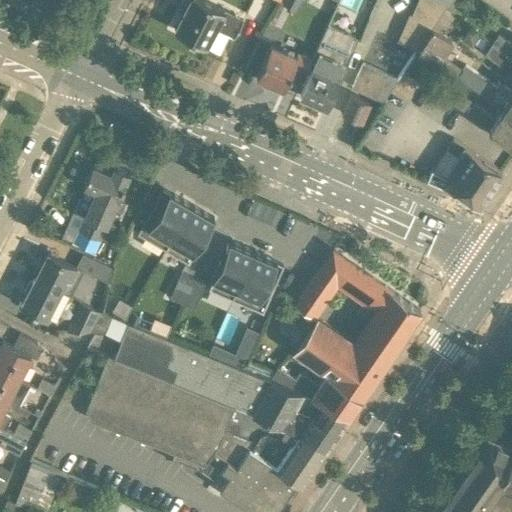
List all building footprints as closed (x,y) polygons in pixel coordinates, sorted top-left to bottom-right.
[(218,52),(227,34),(235,38),(244,21),(203,0),(189,0),(182,16),(179,16),(175,25),(176,26),(174,30),(218,52)] [(295,10),(300,0),(283,0),(282,4),(295,10)] [(444,10),(450,0),(417,0),(411,14),(409,13),(397,42),(417,50),(444,10)] [(450,0),(444,10),(452,15),(462,0),(450,0)] [(417,50),(417,51),(501,109),(511,116),(511,91),(498,82),(495,87),(465,66),(462,70),(443,55),(452,42),(438,32),(443,25),(447,28),(455,18),(452,15),(444,10),(417,50)] [(326,107),(335,86),(355,40),(329,28),(300,95),(326,107)] [(497,35),(492,43),(511,57),(511,46),(510,45),(511,44),(497,35)] [(511,57),(492,43),(484,55),(509,72),(504,79),(511,84),(511,57)] [(271,45),(256,76),(261,78),(260,81),(268,84),(270,82),(283,88),(293,67),(307,72),(312,60),(298,54),(297,56),(271,45)] [(398,81),(386,76),(362,65),(351,88),(376,99),(383,102),(398,81)] [(453,105),(465,113),(472,103),(461,95),(453,105)] [(361,121),(369,104),(351,96),(343,113),(341,112),(341,113),(363,123),(363,122),(361,121)] [(494,118),(472,103),(465,113),(511,145),(511,116),(501,109),(494,118)] [(104,135),(102,142),(111,146),(114,138),(104,135)] [(427,181),(444,188),(445,185),(451,191),(460,195),(462,192),(479,203),(489,189),(490,189),(494,183),(493,182),(501,171),(453,138),(446,149),(457,156),(443,176),(431,171),(427,181)] [(100,240),(106,226),(112,212),(122,210),(117,201),(130,173),(114,166),(111,174),(92,165),(83,186),(95,191),(78,230),(100,240)] [(163,188),(137,233),(166,249),(192,204),(163,188)] [(192,204),(166,249),(188,262),(214,217),(192,204)] [(229,241),(208,288),(233,298),(253,251),(229,241)] [(253,251),(233,298),(263,312),(283,264),(253,251)] [(36,275),(34,279),(59,292),(66,278),(70,280),(76,268),(46,252),(45,254),(46,254),(41,265),(39,264),(34,274),(36,275)] [(420,310),(333,252),(298,304),(310,312),(336,278),(380,309),(355,344),(384,364),(420,310)] [(112,266),(82,253),(75,267),(107,281),(112,266)] [(182,303),(193,278),(181,273),(170,298),(182,303)] [(194,308),(205,283),(193,278),(182,303),(194,308)] [(59,292),(34,279),(32,282),(30,281),(25,292),(27,293),(21,303),(20,302),(19,303),(45,317),(59,292)] [(118,299),(112,312),(124,318),(131,306),(118,299)] [(99,311),(81,303),(67,332),(90,331),(99,313),(99,311)] [(95,334),(105,334),(113,317),(99,311),(99,313),(90,331),(95,334)] [(326,372),(362,396),(384,364),(355,344),(315,316),(293,348),(326,372)] [(351,412),(325,401),(318,414),(299,407),(306,394),(270,379),(244,369),(127,322),(113,317),(105,334),(121,340),(114,357),(312,436),(327,447),(351,412)] [(36,359),(43,347),(37,342),(19,333),(13,346),(2,340),(0,344),(0,367),(19,378),(30,356),(36,359)] [(219,488),(254,511),(274,511),(288,492),(293,495),(327,447),(312,436),(114,357),(107,355),(85,411),(89,419),(157,446),(174,453),(171,459),(181,461),(196,466),(222,484),(219,488)] [(244,369),(270,379),(274,374),(247,363),(244,369)] [(30,383),(19,378),(0,367),(0,397),(8,401),(18,406),(30,383)] [(362,396),(326,372),(318,384),(300,373),(297,379),(277,368),(274,374),(270,379),(325,401),(351,412),(362,396)] [(42,378),(37,387),(50,393),(55,385),(42,378)] [(0,425),(5,428),(11,416),(2,412),(8,401),(0,397),(0,425)] [(26,439),(5,428),(0,425),(0,443),(19,453),(26,439)] [(26,439),(31,430),(20,425),(15,433),(26,439)] [(511,511),(511,439),(511,442),(487,431),(431,511),(511,511)] [(31,461),(15,503),(39,511),(46,511),(61,473),(31,461)] [(8,511),(18,511),(21,505),(8,501),(5,511),(8,511)]
